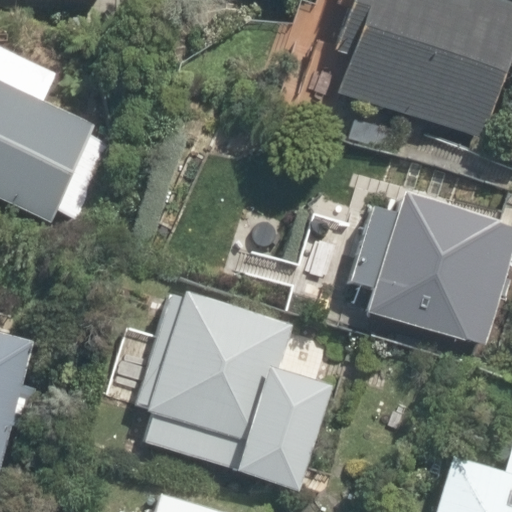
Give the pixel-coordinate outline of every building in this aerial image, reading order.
[(511,5),(491,0),(335,0),(318,61),(336,66),(327,99),(484,141),(511,36),(511,5)] [(97,121),(86,116),(93,102),(48,81),(52,74),(0,49),(0,208),(48,231),(56,212),(76,221),(104,163),(82,152),(97,121)] [(509,233),(378,203),(351,318),(482,349),(509,233)] [(286,327),(155,295),(127,409),(142,412),(137,449),(288,487),(314,385),(274,375),(286,327)] [(0,412),(15,336),(0,332),(0,412)] [(471,481),(430,470),(419,511),(511,511),(511,443),(500,441),(494,469),(475,465),(471,481)] [(214,511),(148,491),(141,511),(214,511)]
